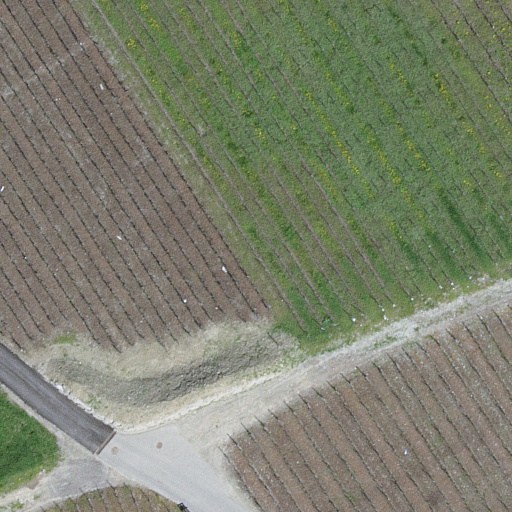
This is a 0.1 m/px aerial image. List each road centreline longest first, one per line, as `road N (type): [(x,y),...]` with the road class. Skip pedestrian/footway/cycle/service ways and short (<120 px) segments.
road 1 (track): [(141,458),(511,289)]
road 2 (track): [(0,341),(141,458),(227,511)]
road 3 (track): [(141,458),(0,511)]
